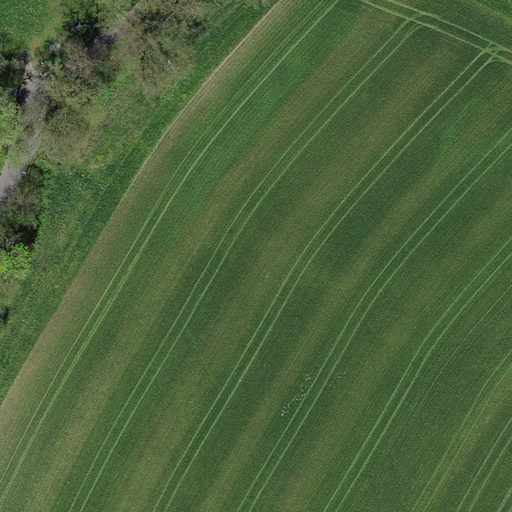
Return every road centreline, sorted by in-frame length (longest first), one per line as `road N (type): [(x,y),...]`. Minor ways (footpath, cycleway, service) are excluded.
road 1 (residential): [(40,90),(151,0)]
road 2 (residential): [(40,90),(0,209)]
